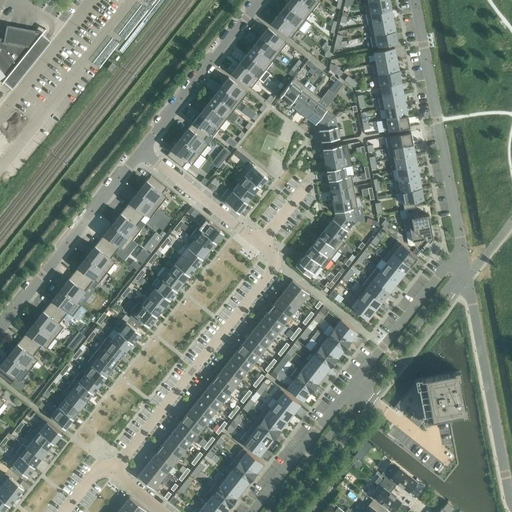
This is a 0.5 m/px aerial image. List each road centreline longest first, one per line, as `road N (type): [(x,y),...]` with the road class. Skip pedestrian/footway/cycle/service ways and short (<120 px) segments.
road 1 (residential): [(462,251),(254,511)]
road 2 (residential): [(271,511),(465,267)]
road 3 (residential): [(260,236),(276,264),(117,469)]
road 4 (residential): [(462,251),(413,0)]
road 5 (residential): [(511,502),(465,267)]
road 6 (residential): [(0,331),(143,149)]
road 7 (residential): [(143,149),(262,0)]
road 8 (residential): [(143,149),(260,236)]
